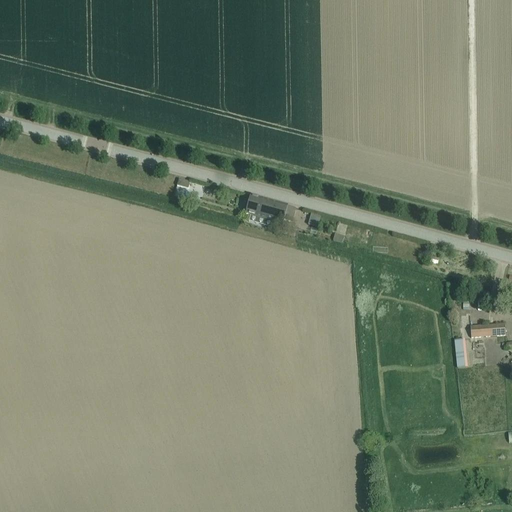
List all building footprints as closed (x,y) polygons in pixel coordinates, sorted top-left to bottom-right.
[(184,189),(186,181),(177,179),(176,187),(184,189)] [(211,184),(209,194),(221,196),(222,186),(211,184)] [(287,207),(250,197),(246,214),(282,224),(283,220),(292,222),(295,209),(287,207)] [(360,236),(354,235),(354,241),(372,242),(373,224),(361,223),(360,236)] [(471,339),(506,337),(505,325),(470,327),(471,339)] [(467,356),(467,365),(483,365),(483,355),(467,356)]
